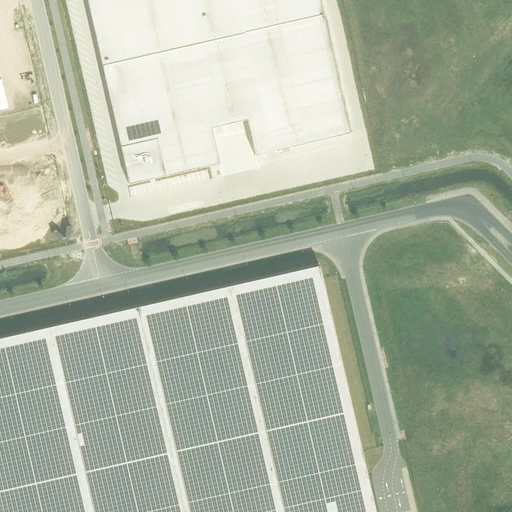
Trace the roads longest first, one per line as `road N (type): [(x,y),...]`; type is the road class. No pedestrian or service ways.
road 1 (unclassified): [(99,283),(35,0)]
road 2 (unclassified): [(341,230),(406,511)]
road 3 (unclassified): [(341,230),(99,283)]
